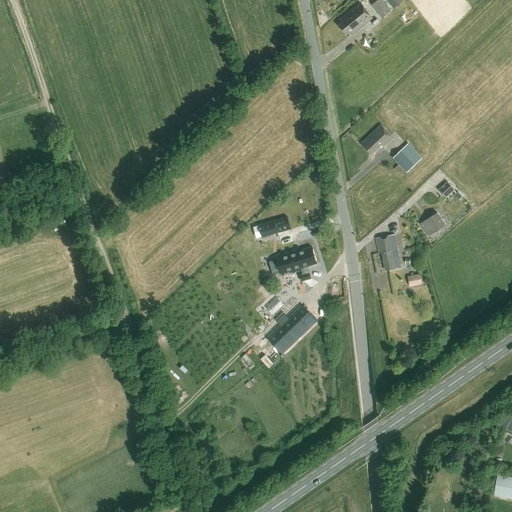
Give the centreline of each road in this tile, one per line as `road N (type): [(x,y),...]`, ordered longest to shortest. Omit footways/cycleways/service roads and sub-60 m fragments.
road 1 (track): [(349,249),(164,416),(11,0)]
road 2 (unclassified): [(380,511),(349,249),(303,0)]
road 3 (primary): [(269,511),(511,343)]
